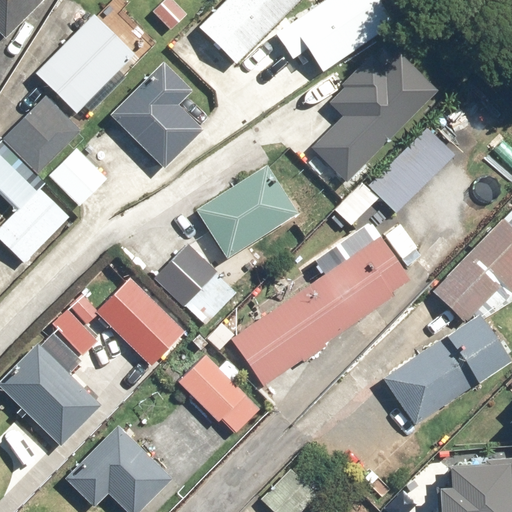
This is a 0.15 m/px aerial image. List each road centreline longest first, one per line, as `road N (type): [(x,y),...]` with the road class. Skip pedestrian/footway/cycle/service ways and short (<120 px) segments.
road 1 (unknown): [(102,237),(84,199),(96,169),(255,52)]
road 2 (unknown): [(102,237),(288,117)]
